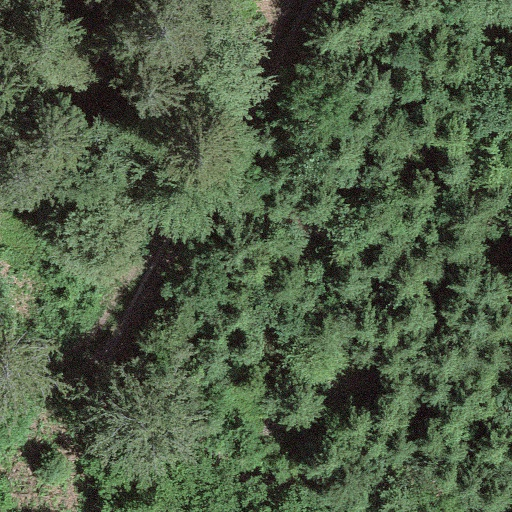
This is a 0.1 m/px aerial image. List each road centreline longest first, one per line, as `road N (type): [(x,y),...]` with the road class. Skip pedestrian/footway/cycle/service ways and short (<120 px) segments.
road 1 (track): [(111,414),(213,465),(341,511)]
road 2 (track): [(195,203),(311,0)]
